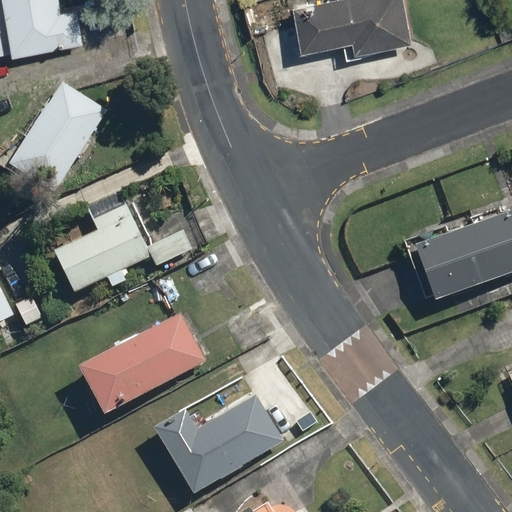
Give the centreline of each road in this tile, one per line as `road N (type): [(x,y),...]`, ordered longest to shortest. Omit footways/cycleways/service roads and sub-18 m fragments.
road 1 (tertiary): [(256,192),(313,301),(468,511)]
road 2 (residential): [(511,96),(256,192)]
road 3 (tertiary): [(187,0),(215,101),(256,192)]
